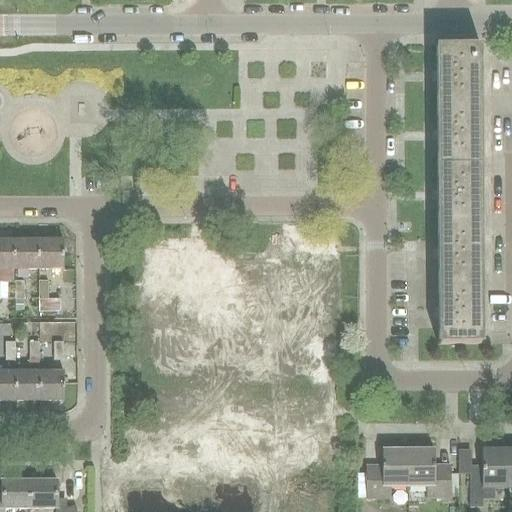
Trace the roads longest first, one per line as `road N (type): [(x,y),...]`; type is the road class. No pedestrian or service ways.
road 1 (residential): [(0,433),(68,434),(92,417),(94,206)]
road 2 (residential): [(511,381),(383,377),(375,359),(376,207)]
road 3 (residential): [(376,207),(94,206)]
road 4 (tertiary): [(0,26),(209,21)]
road 5 (residential): [(376,207),(380,23)]
road 6 (tertiary): [(209,21),(380,23)]
